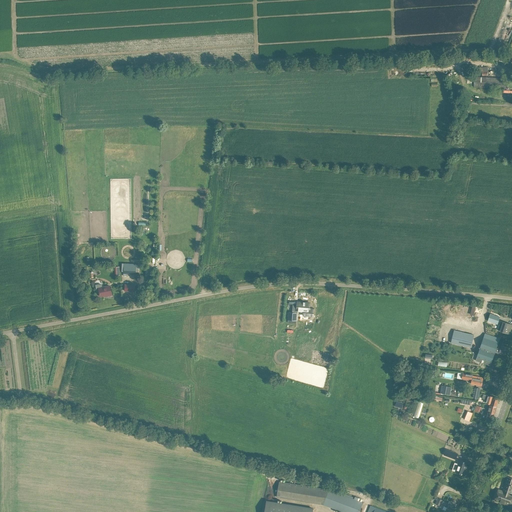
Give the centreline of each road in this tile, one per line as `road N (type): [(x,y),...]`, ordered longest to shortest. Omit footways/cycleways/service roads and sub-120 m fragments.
road 1 (unclassified): [(0,334),(255,287),(511,299)]
road 2 (unclassified): [(461,511),(511,380)]
